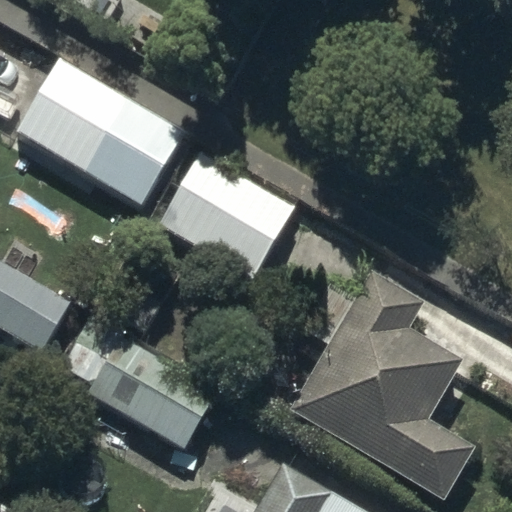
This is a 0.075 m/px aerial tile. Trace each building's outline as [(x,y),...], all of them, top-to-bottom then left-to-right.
[(63,73),(20,144),(140,215),(183,144),(63,73)] [(294,207),(195,150),(152,220),(249,280),(294,207)] [(0,259),(0,329),(38,352),(68,300),(0,259)] [(321,340),(281,409),(444,502),(474,449),(424,420),(462,354),(413,326),(424,306),(365,273),(350,299),(321,283),(297,326),(321,340)] [(179,452),(217,388),(94,310),(60,362),(86,379),(80,388),(179,452)] [(370,511),(280,459),(248,511),(370,511)] [(18,511),(0,501),(0,511),(18,511)]
